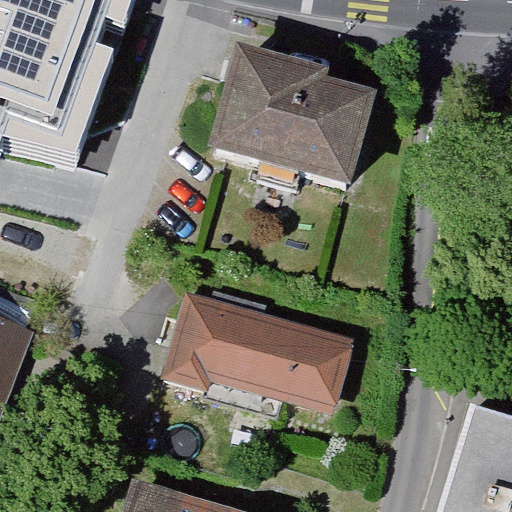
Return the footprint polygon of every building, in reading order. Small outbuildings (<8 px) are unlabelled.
[(131,0),(0,0),(0,171),(1,171),(6,155),(78,178),(121,48),(92,39),(96,28),(126,38),(138,2),(131,0)] [(334,83),(241,59),(214,164),(360,202),(384,106),(332,93),(334,83)] [(338,410),(359,333),(188,287),(164,374),(212,387),(215,377),(338,410)] [(49,342),(0,325),(0,469),(4,471),(49,342)] [(511,511),(511,435),(471,424),(444,511),(511,511)] [(212,511),(135,489),(128,511),(212,511)]
